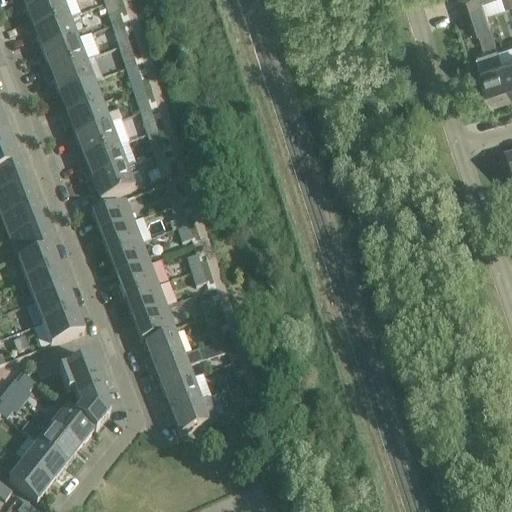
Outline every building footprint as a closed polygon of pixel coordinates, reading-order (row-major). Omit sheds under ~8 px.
[(21,0),(26,13),(58,0),(14,0),(16,2),(19,0),(21,0)] [(29,36),(68,21),(59,0),(58,0),(26,13),(31,26),(26,28),(29,36)] [(456,0),(459,10),(482,3),(481,0),(456,0)] [(490,26),(486,14),(482,3),(459,10),(467,33),(490,26)] [(109,21),(119,18),(115,4),(105,7),(109,21)] [(42,55),(76,42),(68,21),(29,36),(32,44),(37,42),(42,55)] [(119,50),(129,47),(124,33),(114,36),(119,50)] [(45,79),(84,64),(76,42),(42,55),(48,68),(42,70),(45,79)] [(123,64),(133,61),(129,47),(119,50),(123,64)] [(502,62),(501,62),(497,50),(477,57),(481,68),(480,69),(491,101),(511,94),(502,62)] [(511,58),(502,62),(511,94),(511,93),(511,58)] [(59,98),(92,85),(84,64),(45,79),(48,87),(54,85),(59,98)] [(133,94),(143,90),(138,76),(128,80),(133,94)] [(62,121),(101,106),(92,85),(59,98),(64,111),(58,113),(62,121)] [(137,108),(147,104),(143,90),(133,94),(137,108)] [(109,127),(101,106),(62,121),(65,129),(70,127),(75,140),(109,127)] [(147,137),(157,134),(152,120),(142,123),(147,137)] [(0,147),(10,144),(2,122),(0,122),(0,147)] [(78,164),(117,149),(109,127),(75,140),(80,153),(75,155),(78,164)] [(151,151),(161,148),(157,134),(147,137),(151,151)] [(0,171),(18,165),(10,144),(0,147),(0,171)] [(92,183),(125,170),(117,149),(78,164),(81,172),(87,170),(92,183)] [(161,181),(171,178),(166,164),(156,167),(161,181)] [(0,196),(27,186),(18,165),(0,171),(0,196)] [(133,191),(143,187),(135,166),(125,170),(92,183),(97,196),(91,198),(94,207),(113,200),(134,192),(133,191)] [(168,202),(178,199),(173,185),(163,188),(168,202)] [(0,216),(1,220),(35,208),(27,186),(0,196),(0,216)] [(100,237),(133,224),(125,203),(91,216),(100,237)] [(10,242),(43,229),(35,208),(1,220),(10,242)] [(177,232),(187,228),(183,215),(173,218),(177,232)] [(141,246),(133,224),(100,237),(108,258),(141,246)] [(182,246),(192,243),(187,228),(177,232),(182,246)] [(18,263),(51,250),(43,229),(10,242),(18,263)] [(150,267),(142,246),(141,246),(108,258),(116,280),(150,267)] [(26,285),(59,272),(51,250),(18,263),(26,285)] [(191,276),(201,272),(197,258),(187,261),(191,276)] [(158,288),(150,267),(116,280),(124,301),(158,288)] [(34,306),(68,293),(59,272),(26,285),(34,306)] [(196,290),(206,286),(201,272),(191,276),(196,290)] [(166,310),(158,289),(158,288),(124,301),(133,323),(166,310)] [(42,327),(76,314),(68,293),(34,306),(42,327)] [(206,319),(216,316),(211,302),(201,305),(206,319)] [(174,331),(166,310),(133,323),(141,344),(174,331)] [(51,349),(84,336),(76,314),(42,327),(51,349)] [(215,317),(204,321),(207,327),(213,330),(219,328),(215,317)] [(214,348),(225,344),(221,332),(210,335),(214,348)] [(183,359),(174,336),(144,348),(149,360),(144,362),(148,372),(183,359)] [(218,359),(229,356),(225,344),(214,348),(218,359)] [(191,382),(187,370),(202,364),(197,354),(183,359),(148,372),(152,383),(157,381),(162,393),(191,382)] [(82,356),(75,359),(78,367),(85,364),(82,356)] [(75,359),(67,362),(70,370),(78,367),(75,359)] [(85,364),(78,367),(70,370),(63,373),(59,374),(67,397),(73,394),(80,412),(75,418),(94,434),(95,435),(110,417),(102,396),(106,394),(93,361),(85,364)] [(67,362),(60,364),(63,373),(70,370),(67,362)] [(60,364),(52,367),(55,376),(59,374),(63,373),(60,364)] [(52,367),(44,370),(48,378),(55,376),(52,367)] [(44,370),(37,373),(40,381),(48,378),(44,370)] [(24,378),(17,386),(15,384),(28,395),(35,386),(24,378)] [(229,393),(239,390),(235,378),(225,381),(229,393)] [(166,417),(200,404),(191,382),(162,393),(166,405),(161,407),(166,417)] [(232,405),(243,402),(239,390),(229,393),(232,405)] [(3,404),(0,407),(0,417),(1,418),(6,422),(13,414),(3,404)] [(200,404),(166,417),(170,428),(175,426),(179,438),(209,427),(200,404)] [(94,434),(75,418),(66,411),(52,429),(80,451),(94,434)] [(52,429),(44,439),(28,427),(22,434),(38,446),(37,447),(65,469),(80,451),(52,429)] [(51,487),(65,469),(37,447),(23,465),(51,487)] [(37,505),(51,487),(23,465),(9,483),(37,505)] [(0,499),(5,503),(11,495),(0,486),(0,499)]
